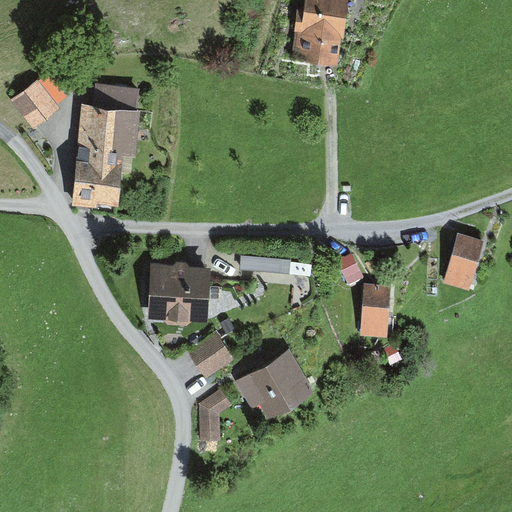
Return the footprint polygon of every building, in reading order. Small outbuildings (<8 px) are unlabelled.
[(355,0),(309,0),(302,55),(347,61),(355,0)] [(46,72),(15,94),(34,121),(65,98),(46,72)] [(133,104),(84,100),(77,199),(125,202),(133,104)] [(490,239),(459,231),(446,280),(477,288),(490,239)] [(293,268),(293,250),(244,250),(243,268),(293,268)] [(343,263),(352,281),(365,275),(356,257),(343,263)] [(210,263),(152,259),(148,314),(207,318),(210,263)] [(391,283),(365,281),(362,333),(388,335),(391,283)] [(234,358),(216,330),(188,349),(206,377),(234,358)] [(285,349),(239,375),(260,411),(306,385),(285,349)] [(232,404),(220,388),(199,403),(200,439),(220,439),(219,413),(232,404)]
